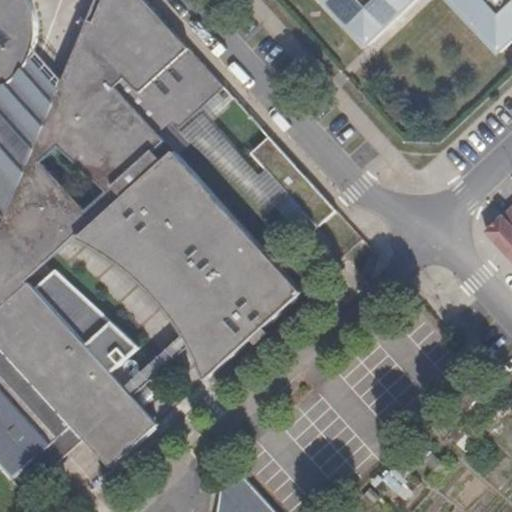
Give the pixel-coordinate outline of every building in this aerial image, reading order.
[(304,296),(166,142),(158,135),(172,121),(180,131),(225,89),(144,0),(100,0),(62,88),(55,106),(26,70),(34,58),(38,42),(37,24),(33,10),(27,0),(0,0),(0,193),(17,197),(6,220),(15,222),(40,226),(66,234),(73,227),(80,235),(82,238),(80,241),(116,262),(161,303),(186,336),(191,344),(206,382),(252,342),(256,347),(270,336),(265,331),(304,296)] [(324,0),(372,51),(426,1),(424,0),(324,0)] [(511,0),(452,0),(451,2),(503,57),(511,48),(511,0)] [(55,106),(62,88),(34,58),(26,70),(55,106)] [(166,142),(180,131),(172,121),(158,135),(166,142)] [(270,139),(252,155),(321,230),(339,214),(270,139)] [(0,218),(6,220),(17,197),(0,193),(0,218)] [(489,238),(511,264),(511,215),(505,222),(507,225),(502,230),(499,228),(489,238)] [(40,226),(15,222),(0,249),(0,264),(14,283),(66,234),(40,226)] [(27,282),(80,235),(73,227),(66,234),(14,283),(0,293),(0,301),(5,306),(30,284),(27,282)] [(362,276),(370,280),(378,264),(369,260),(362,276)] [(0,293),(14,283),(0,264),(0,293)] [(139,406),(131,397),(124,390),(30,284),(5,306),(0,310),(0,466),(13,481),(73,426),(85,440),(123,406),(131,413),(139,406)] [(131,397),(191,344),(186,336),(124,390),(131,397)] [(386,425),(420,389),(386,357),(352,392),(386,425)] [(160,427),(139,406),(131,413),(123,406),(85,440),(111,470),(160,427)] [(25,494),(85,440),(73,426),(13,481),(25,494)] [(273,511),(238,473),(220,490),(216,511),(273,511)]
